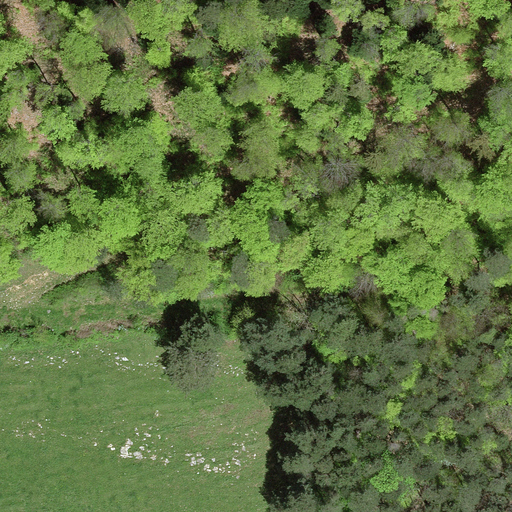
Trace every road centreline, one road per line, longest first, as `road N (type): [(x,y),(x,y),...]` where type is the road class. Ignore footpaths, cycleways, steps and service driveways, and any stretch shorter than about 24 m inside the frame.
road 1 (track): [(4,312),(511,67)]
road 2 (track): [(0,312),(511,276)]
